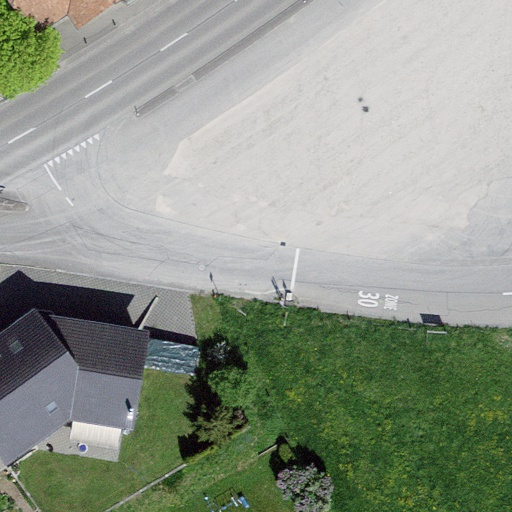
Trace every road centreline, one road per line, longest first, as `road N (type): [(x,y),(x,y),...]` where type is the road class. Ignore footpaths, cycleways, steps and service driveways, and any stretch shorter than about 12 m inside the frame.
road 1 (residential): [(511,299),(288,273),(89,232)]
road 2 (primary): [(24,131),(234,0)]
road 3 (residential): [(89,232),(24,131)]
